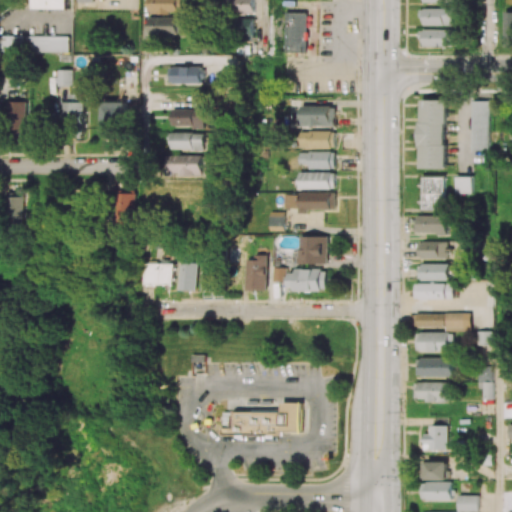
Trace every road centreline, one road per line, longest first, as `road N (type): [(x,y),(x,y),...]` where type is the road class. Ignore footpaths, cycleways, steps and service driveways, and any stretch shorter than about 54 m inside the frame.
road 1 (primary): [(380,71),(377,405)]
road 2 (residential): [(378,310),(142,310)]
road 3 (residential): [(375,497),(236,497),(197,511)]
road 4 (residential): [(146,166),(0,166)]
